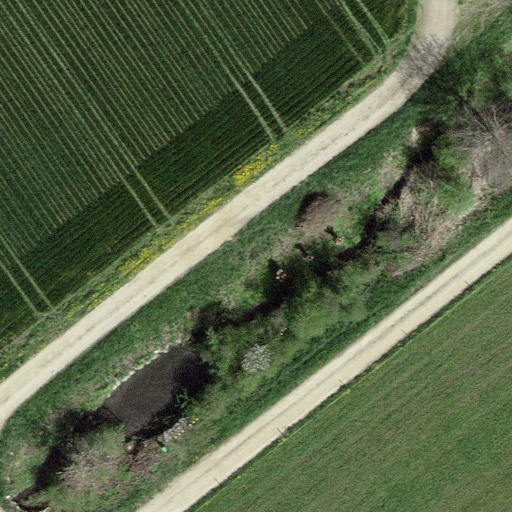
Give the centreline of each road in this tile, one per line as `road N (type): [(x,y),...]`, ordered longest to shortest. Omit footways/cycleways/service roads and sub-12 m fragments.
road 1 (track): [(0,403),(476,11)]
road 2 (track): [(154,511),(511,225)]
